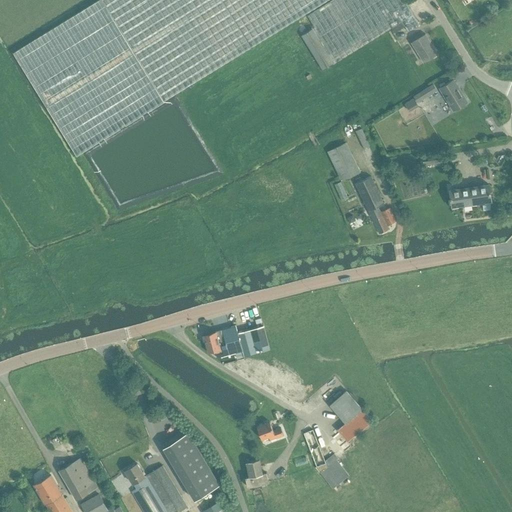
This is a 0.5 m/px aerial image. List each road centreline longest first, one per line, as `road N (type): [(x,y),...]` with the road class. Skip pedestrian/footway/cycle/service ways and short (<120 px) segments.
road 1 (tertiary): [(0,369),(336,278),(511,248)]
road 2 (unclassified): [(511,90),(472,70),(428,0)]
